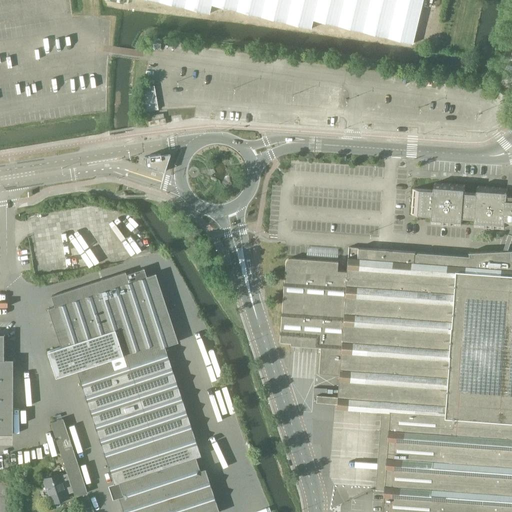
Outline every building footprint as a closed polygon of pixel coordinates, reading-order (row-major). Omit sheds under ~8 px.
[(415,47),(425,0),(143,0),(209,16),(211,7),(311,30),(313,23),(415,47)] [(165,118),(149,121),(148,121),(149,127),(166,124),(165,118)] [(161,155),(160,153),(149,155),(149,156),(144,156),(146,166),(164,172),(170,153),(161,155)] [(339,376),(338,397),(337,403),(386,406),(380,490),(386,490),(384,511),(511,511),(511,189),(508,189),(508,188),(479,186),(478,186),(478,193),(465,192),(465,185),(429,182),(429,189),(414,188),(412,213),(433,215),(433,222),(462,224),(463,217),(476,218),(476,225),(505,228),(506,223),(511,223),(511,252),(511,250),(470,252),(470,256),(349,247),(347,267),(342,267),(341,263),(340,262),(339,262),(338,261),(291,258),(290,258),(289,258),(288,258),(288,259),(287,259),(286,260),(286,261),(286,262),(285,262),(280,342),(321,345),(319,374),(339,376)] [(51,296),(55,306),(48,308),(61,346),(47,351),(56,376),(76,369),(114,483),(119,482),(123,495),(118,497),(120,501),(205,471),(205,468),(200,470),(196,457),(200,455),(196,441),(164,346),(178,341),(155,273),(129,282),(125,271),(51,296)] [(0,433),(13,434),(13,363),(13,359),(4,359),(4,334),(0,333),(0,433)] [(205,471),(120,501),(123,511),(217,511),(219,511),(205,471)] [(60,475),(59,473),(44,478),(52,503),(67,498),(66,494),(74,491),(67,473),(60,475)]
